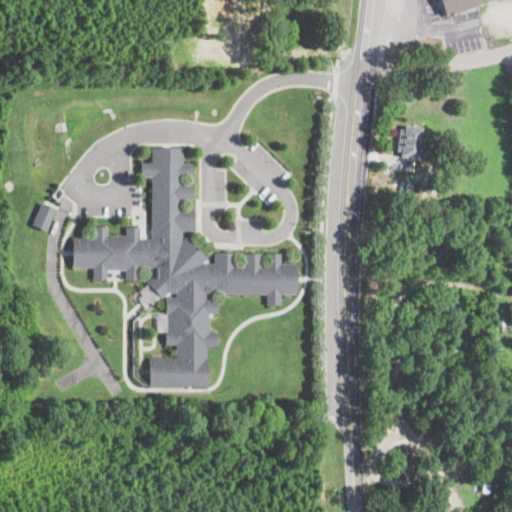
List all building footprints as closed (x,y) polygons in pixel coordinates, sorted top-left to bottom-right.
[(254,4),(237,4),(237,0),(225,0),(225,10),(231,10),(231,20),(225,20),(225,30),(254,31),(254,4)] [(439,0),(444,15),(490,0),(439,0)] [(197,37),(197,58),(214,58),(214,37),(197,37)] [(416,157),(420,127),(399,123),(395,154),(416,157)] [(297,265),(214,248),(211,262),(183,232),(190,225),(193,211),(178,207),(180,199),(182,199),(191,152),(161,145),(159,147),(140,237),(136,236),(136,238),(76,225),(68,264),(135,278),(138,266),(148,268),(142,295),(167,301),(148,319),(190,363),(152,354),(147,378),(199,389),(216,306),(196,285),(278,302),(280,292),(291,294),(297,265)] [(46,230),(53,205),(38,201),(31,225),(46,230)]
